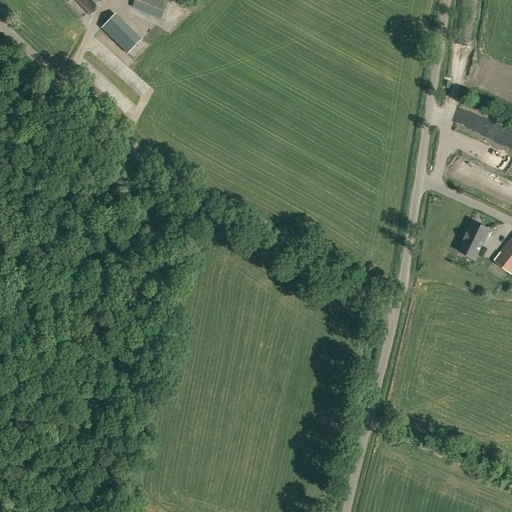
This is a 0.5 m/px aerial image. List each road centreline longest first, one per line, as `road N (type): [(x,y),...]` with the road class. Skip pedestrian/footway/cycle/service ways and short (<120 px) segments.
road 1 (unclassified): [(396,308),(147,153),(0,24)]
road 2 (unclassified): [(396,308),(448,0)]
road 3 (unclassified): [(347,511),(396,308)]
